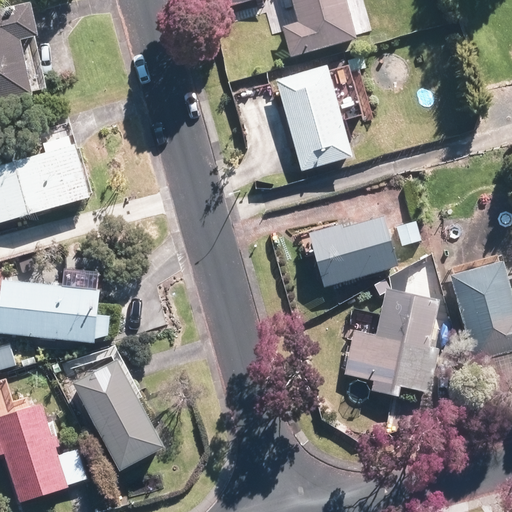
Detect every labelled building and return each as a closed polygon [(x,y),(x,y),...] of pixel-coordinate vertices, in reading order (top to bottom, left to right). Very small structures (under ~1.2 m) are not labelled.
[(349,42),(338,0),(292,0),(299,27),(284,31),(291,58),(349,42)] [(26,12),(0,17),(0,101),(28,95),(16,42),(32,38),(26,12)] [(345,158),(322,75),(277,87),(301,170),(345,158)] [(70,152),(0,172),(0,223),(84,198),(70,152)] [(395,266),(383,222),(313,242),(325,286),(395,266)] [(496,270),(453,282),(475,361),(511,350),(511,321),(510,322),(496,270)] [(98,296),(6,286),(0,333),(92,343),(98,296)] [(425,352),(434,305),(385,295),(376,341),(355,337),(347,374),(374,379),(371,394),(396,399),(399,388),(427,394),(435,354),(425,352)] [(114,369),(76,389),(119,470),(157,450),(114,369)] [(62,489),(37,410),(0,421),(0,436),(21,502),(62,489)] [(77,454),(58,459),(66,486),(85,480),(77,454)]
